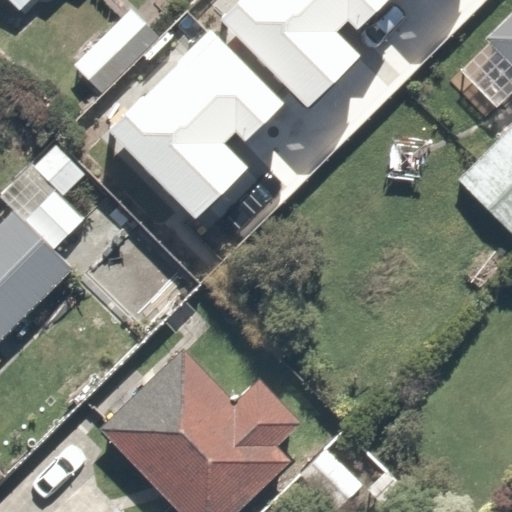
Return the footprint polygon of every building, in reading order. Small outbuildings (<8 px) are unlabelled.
[(511,1),(474,36),(511,79),(511,1)] [(315,34),(213,125),(270,189),(372,98),(315,34)] [(511,132),(461,180),(510,232),(511,230),(511,132)] [(3,201),(0,203),(0,322),(62,261),(3,201)] [(229,397),(183,349),(97,430),(174,511),(218,511),(303,433),(250,377),(229,397)]
